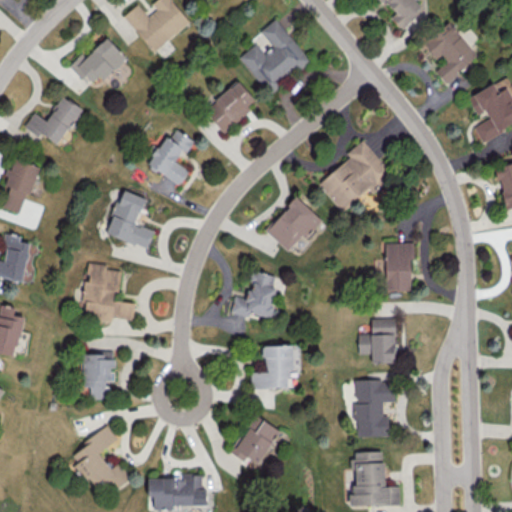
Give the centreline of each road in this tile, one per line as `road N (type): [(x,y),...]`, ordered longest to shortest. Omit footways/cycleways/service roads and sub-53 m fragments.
road 1 (residential): [(308,0),(409,117),(451,187),(465,234),(458,511)]
road 2 (residential): [(368,70),(247,182),(212,232),(187,311),(181,396)]
